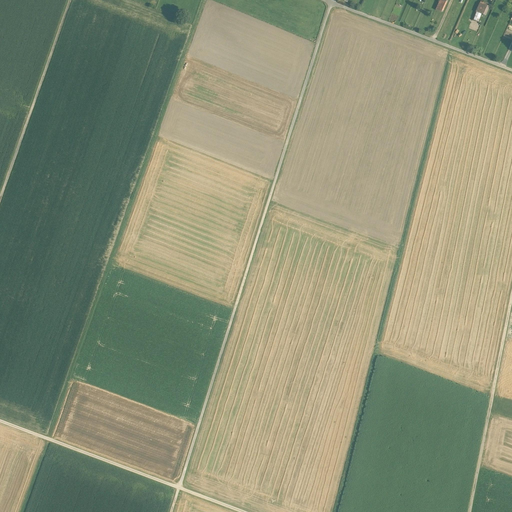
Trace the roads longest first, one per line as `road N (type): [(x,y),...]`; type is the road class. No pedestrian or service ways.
road 1 (track): [(203,0),(22,511)]
road 2 (track): [(331,2),(178,487)]
road 3 (track): [(455,51),(336,511)]
road 4 (track): [(511,304),(471,511)]
road 5 (track): [(70,0),(0,198)]
road 6 (track): [(511,70),(323,0)]
road 7 (track): [(178,487),(0,421)]
